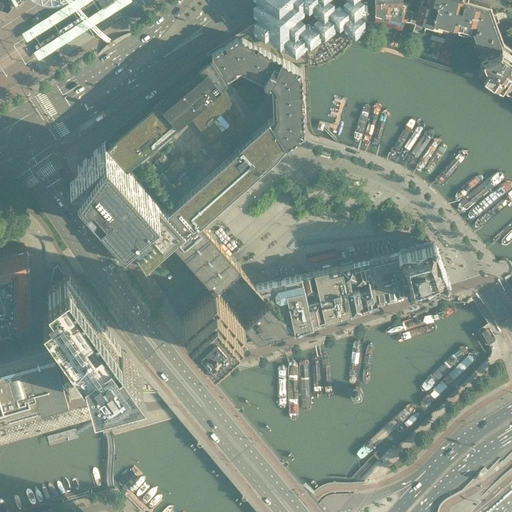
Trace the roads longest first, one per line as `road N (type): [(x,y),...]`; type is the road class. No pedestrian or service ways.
road 1 (secondary): [(303,511),(139,316),(30,145)]
road 2 (secondary): [(10,155),(128,326),(281,511)]
road 3 (residential): [(80,403),(162,404),(224,363),(479,281)]
road 4 (residential): [(479,281),(467,255),(404,191),(278,152)]
road 5 (secondary): [(184,0),(132,48),(5,121)]
road 6 (secondary): [(30,145),(156,62)]
road 7 (residential): [(0,342),(57,330),(80,403)]
road 8 (secondary): [(156,62),(266,0)]
road 9 (primary): [(418,511),(459,469),(511,433)]
